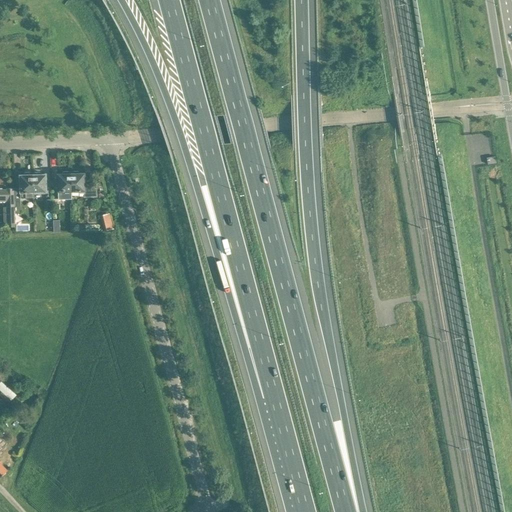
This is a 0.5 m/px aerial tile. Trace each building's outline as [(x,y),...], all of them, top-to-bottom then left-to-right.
[(494,156),(486,158),(487,164),(495,163),(494,156)] [(71,192),(70,173),(70,171),(63,171),(62,172),(62,174),(57,174),(57,192),(58,192),(58,199),(72,199),(71,192)] [(90,197),(90,185),(84,185),(84,173),(78,173),(78,172),(77,171),(70,171),(70,173),(71,192),(79,191),(79,193),(84,192),(84,195),(84,197),(90,197)] [(24,175),(19,175),(19,193),(20,193),(20,197),(25,197),(25,198),(33,198),(33,191),(32,174),(32,172),(24,173),(24,175)] [(46,194),(45,174),(40,174),(40,173),(39,172),(32,172),(32,174),(33,191),(40,191),(41,194),(46,194)] [(0,201),(6,201),(6,207),(7,217),(14,217),(14,206),(14,200),(14,188),(13,188),(6,188),(6,189),(0,188),(0,201)]
